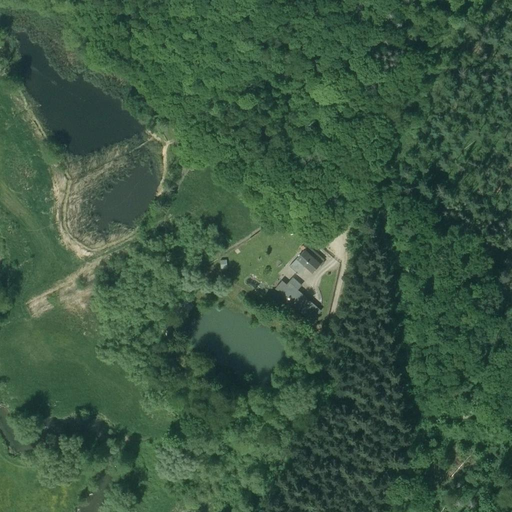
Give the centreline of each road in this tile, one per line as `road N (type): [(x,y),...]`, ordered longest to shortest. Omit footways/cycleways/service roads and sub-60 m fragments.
road 1 (track): [(62,0),(107,33),(225,172),(344,259)]
road 2 (track): [(303,403),(344,259)]
